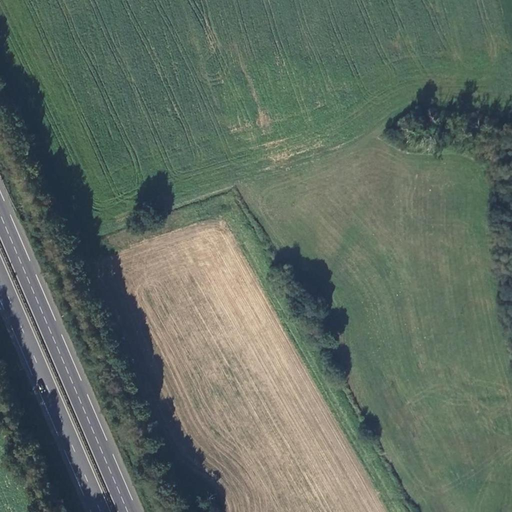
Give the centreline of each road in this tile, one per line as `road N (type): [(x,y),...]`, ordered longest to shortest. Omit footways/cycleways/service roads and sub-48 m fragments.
road 1 (trunk): [(129,511),(0,213)]
road 2 (trunk): [(0,276),(101,511)]
